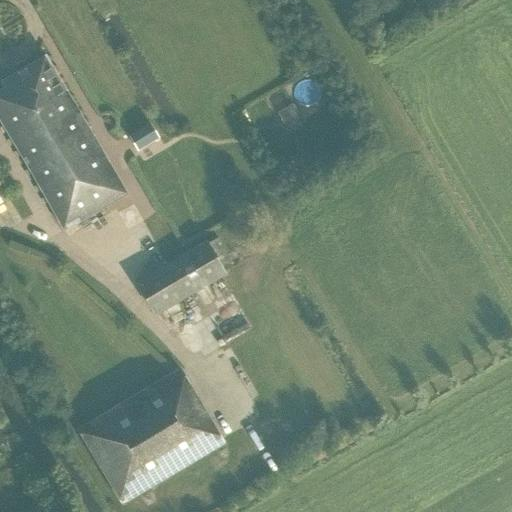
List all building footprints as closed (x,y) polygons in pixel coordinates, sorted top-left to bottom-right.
[(0,114),(66,230),(128,194),(47,56),(4,82),(7,88),(0,92),(0,114)] [(281,112),(289,126),(303,118),(295,104),(281,112)] [(138,151),(160,138),(151,123),(130,135),(138,151)] [(228,274),(218,258),(229,252),(220,238),(210,244),(207,240),(136,282),(156,316),(228,274)] [(227,443),(181,368),(77,429),(123,505),(227,443)] [(253,416),(242,419),(246,433),(256,431),(253,416)]
